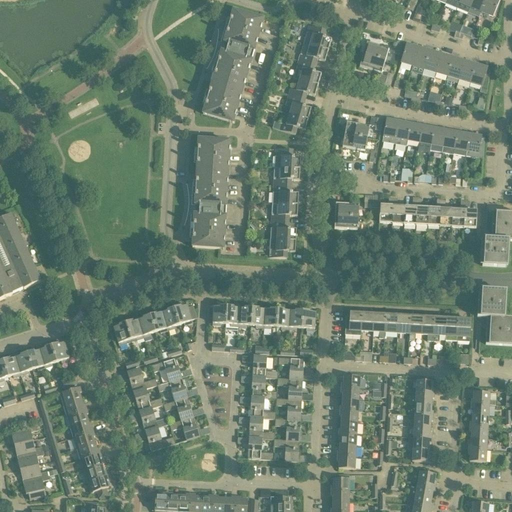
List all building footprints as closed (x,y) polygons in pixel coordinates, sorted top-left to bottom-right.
[(413,13),(417,1),(413,0),(410,0),(407,10),(413,13)] [(460,0),(447,0),(446,5),(457,10),(459,4),(460,0)] [(460,0),(459,4),(457,10),(468,15),(470,9),(473,0),(460,0)] [(486,0),(473,0),(470,9),(481,13),(486,0)] [(498,0),(486,0),(481,13),(493,18),(500,1),(498,0)] [(233,12),(232,18),(230,21),(227,20),(221,43),(228,45),(227,49),(226,54),(218,52),(211,74),(215,75),(209,93),(206,92),(202,105),(206,106),(203,116),(233,124),(263,21),(233,12)] [(412,21),(420,23),(422,16),(420,15),(416,14),(412,21)] [(309,27),(305,38),(303,45),(328,52),(331,41),(324,39),(325,32),(309,27)] [(394,54),(400,56),(403,45),(400,43),(397,43),(394,54)] [(367,44),(363,56),(385,63),(389,51),(367,44)] [(303,45),(301,52),(298,62),(315,67),(317,61),(325,63),(328,52),(303,45)] [(413,67),(418,49),(406,45),(401,64),(413,67)] [(418,49),(413,67),(424,71),(430,52),(418,49)] [(441,56),(430,52),(424,71),(436,74),(441,56)] [(385,63),(363,56),(360,68),(381,75),(385,63)] [(453,59),(441,56),(436,74),(447,78),(453,59)] [(453,59),(447,78),(459,81),(464,63),(453,59)] [(315,67),(298,62),(296,69),(303,71),(300,81),(318,87),(321,75),(313,73),(315,67)] [(464,63),(459,81),(470,84),(476,66),(464,63)] [(488,70),(476,66),(470,84),(482,88),(480,94),(486,95),(490,72),(487,71),(488,70)] [(388,74),(384,86),(391,88),(394,76),(388,74)] [(318,87),(300,81),(296,92),(290,90),(288,97),(305,102),(307,96),(315,98),(318,87)] [(305,102),(288,97),(285,107),(291,109),(289,116),(308,121),(311,110),(303,108),(305,102)] [(308,121),(289,116),(287,123),(281,121),(280,125),(274,123),(272,130),(295,136),(297,130),(305,133),(308,121)] [(377,119),(377,120),(371,118),(369,126),(375,128),(375,131),(381,132),(383,120),(377,119)] [(399,123),(386,121),(382,143),(395,145),(399,123)] [(410,125),(399,123),(395,145),(406,147),(407,142),(410,125)] [(347,124),(345,136),(367,140),(369,128),(347,124)] [(422,128),(410,125),(407,142),(419,144),(422,128)] [(434,130),(422,128),(419,144),(431,146),(434,130)] [(434,130),(431,146),(430,153),(442,155),(446,132),(434,130)] [(446,132),(442,155),(453,157),(453,156),(458,134),(446,132)] [(458,134),(453,156),(465,158),(469,136),(458,134)] [(367,140),(345,136),(342,148),(365,153),(367,140)] [(482,139),(469,136),(465,158),(483,161),(484,143),(481,143),(482,139)] [(193,239),(193,242),(192,249),(220,250),(224,250),(230,143),(198,141),(198,151),(194,150),(194,164),(197,164),(196,183),(193,183),(191,206),(200,206),(199,211),(199,216),(191,215),(189,239),(193,239)] [(275,151),(275,162),(274,169),(300,170),(301,159),(292,159),(293,152),(275,151)] [(371,151),(369,163),(375,164),(377,153),(371,151)] [(274,169),(273,187),(291,188),(291,182),(299,182),(300,170),(274,169)] [(273,187),(273,194),(272,205),(298,207),(298,195),(290,194),(291,188),(273,187)] [(389,198),(388,208),(380,208),(379,224),(392,225),(393,208),(393,204),(393,198),(389,198)] [(412,209),(405,209),(404,226),(416,226),(416,210),(417,206),(417,199),(413,199),(412,209)] [(441,211),(440,211),(439,228),(451,228),(452,212),(445,211),(445,201),(441,201),(441,207),(441,211)] [(452,212),(451,228),(463,229),(464,212),(465,208),(465,202),(461,202),(460,212),(452,212)] [(272,205),(271,223),(289,224),(289,218),(297,218),(298,207),(272,205)] [(335,218),(358,219),(358,206),(336,205),(335,218)] [(405,209),(393,208),(392,225),(404,226),(405,209)] [(428,210),(416,210),(416,226),(428,227),(428,210)] [(428,210),(428,227),(439,228),(440,211),(428,210)] [(477,213),(464,212),(463,229),(476,230),(477,213)] [(481,240),(481,241),(481,244),(480,267),(507,269),(509,242),(511,242),(511,214),(493,214),(491,240),(481,240)] [(0,301),(12,296),(12,295),(23,290),(24,291),(43,282),(39,272),(37,273),(11,216),(0,221),(0,301)] [(358,219),(335,218),(334,230),(357,231),(358,219)] [(271,223),(271,234),(270,241),(296,242),(296,231),(288,230),(289,224),(271,223)] [(270,241),(270,248),(269,259),(287,260),(287,254),(295,254),(296,242),(270,241)] [(478,291),(477,311),(477,318),(487,319),(486,329),(485,346),(511,347),(511,319),(504,319),(506,292),(478,291)] [(181,307),(174,309),(179,326),(184,325),(184,327),(192,325),(192,322),(197,320),(193,308),(188,309),(187,307),(181,309),(181,307)] [(226,325),(227,308),(220,307),(220,309),(214,308),(212,327),(221,327),(221,325),(226,325)] [(234,308),(227,308),(226,325),(231,326),(230,328),(238,328),(239,310),(233,309),(234,308)] [(168,313),(162,314),(168,332),(175,330),(174,328),(179,326),(174,309),(167,311),(168,313)] [(245,310),(239,310),(238,328),(246,329),(246,326),(251,327),(252,309),(245,309),(245,310)] [(252,309),(251,327),(256,327),(256,329),(263,330),(264,311),(259,311),(259,310),(252,309)] [(270,311),(264,311),(263,330),(271,330),(271,328),(276,328),(277,311),(270,310),(270,311)] [(284,311),(277,311),(276,328),(281,328),(281,331),(289,331),(290,313),(284,312),(284,311)] [(290,313),(289,331),(296,332),(296,329),(301,330),(302,312),(296,312),(296,313),(290,313)] [(302,312),(301,330),(306,330),(306,332),(314,333),(315,314),(309,314),(309,312),(302,312)] [(168,332),(162,314),(157,316),(156,315),(150,317),(155,334),(160,332),(160,334),(168,332)] [(350,315),(349,318),(346,318),(345,336),(361,337),(361,332),(362,315),(350,315)] [(374,316),(362,315),(361,332),(373,333),(374,316)] [(386,317),(374,316),(373,333),(380,333),(379,340),(385,340),(385,334),(386,317)] [(144,320),(138,322),(144,340),(151,337),(150,335),(155,334),(150,317),(143,319),(144,320)] [(398,317),(386,317),(385,334),(397,334),(398,317)] [(398,317),(397,334),(409,335),(410,318),(398,317)] [(409,335),(410,335),(409,342),(415,342),(415,335),(421,336),(422,319),(410,318),(409,335)] [(422,319),(421,336),(428,336),(427,343),(433,343),(434,319),(422,319)] [(446,320),(434,319),(433,343),(439,343),(439,337),(445,337),(446,320)] [(445,337),(445,342),(457,343),(458,321),(446,320),(445,337)] [(458,321),(457,343),(469,343),(471,322),(458,321)] [(132,322),(126,324),(132,343),(144,340),(138,322),(133,323),(132,322)] [(132,343),(126,324),(119,326),(120,327),(114,329),(119,347),(132,343)] [(51,347),(56,364),(61,362),(62,365),(70,362),(64,344),(58,346),(58,345),(51,347)] [(45,350),(40,352),(45,370),(52,368),(52,365),(56,364),(51,347),(45,349),(45,350)] [(34,352),(27,354),(32,371),(37,370),(38,372),(45,370),(40,352),(34,353),(34,352)] [(32,371),(27,354),(21,356),(21,357),(15,359),(21,377),(28,375),(28,373),(32,371)] [(456,362),(456,368),(460,369),(460,366),(462,366),(468,366),(469,358),(460,357),(460,360),(456,360),(456,362)] [(266,379),(266,380),(272,380),(277,380),(278,373),(266,372),(267,359),(253,358),(252,378),(266,379)] [(10,360),(3,362),(8,379),(13,377),(14,379),(21,377),(15,359),(10,361),(10,360)] [(289,381),(303,382),(304,361),(278,359),(278,361),(278,367),(290,367),(289,380),(289,381)] [(168,384),(181,380),(175,360),(151,367),(153,374),(165,371),(168,383),(168,384)] [(8,379),(3,362),(0,362),(0,383),(4,382),(4,380),(8,379)] [(137,362),(125,365),(127,371),(139,368),(137,362)] [(157,387),(155,380),(144,384),(140,371),(127,375),(133,394),(146,390),(146,391),(157,387)] [(266,379),(252,378),(251,399),(265,400),(276,401),(276,400),(277,394),(265,393),(266,380),(266,379)] [(341,385),(341,390),(359,391),(360,379),(344,378),(343,385),(341,385)] [(64,390),(76,386),(74,380),(62,384),(64,390)] [(168,384),(168,383),(157,387),(159,394),(171,390),(174,403),(187,399),(181,380),(168,384)] [(289,381),(289,380),(277,380),(277,387),(289,388),(288,401),(301,402),(303,382),(289,381)] [(416,394),(434,395),(434,390),(432,390),(433,383),(417,382),(416,394)] [(64,406),(82,401),(80,395),(81,394),(80,389),(60,395),(64,406)] [(150,403),(146,391),(146,390),(133,394),(139,414),(152,410),(163,407),(163,406),(161,400),(150,403)] [(359,391),(341,390),(341,395),(343,395),(342,401),(358,402),(359,391)] [(416,394),(415,405),(432,406),(432,400),(434,400),(434,395),(416,394)] [(495,402),(489,401),(490,395),(473,394),(473,401),(471,401),(471,406),(489,407),(495,407),(495,402)] [(2,402),(4,408),(16,404),(14,398),(2,402)] [(174,403),(163,406),(163,407),(165,413),(177,410),(180,422),(180,423),(193,419),(187,399),(174,403)] [(251,399),(250,419),(263,420),(275,421),(275,420),(276,414),(264,413),(265,400),(251,399)] [(276,400),(276,401),(276,407),(288,408),(287,421),(300,422),(301,402),(288,401),(276,400)] [(83,407),(82,401),(64,406),(67,417),(87,411),(85,407),(83,407)] [(340,408),(340,413),(358,414),(363,414),(363,402),(358,402),(342,401),(342,408),(340,408)] [(432,406),(415,405),(415,417),(433,418),(433,413),(431,413),(432,406)] [(489,407),(471,406),(471,410),(472,410),(472,417),(488,418),(489,407)] [(156,423),(152,410),(139,414),(145,433),(158,429),(158,430),(165,427),(169,426),(167,419),(156,423)] [(87,411),(67,417),(70,428),(88,423),(86,416),(88,416),(87,411)] [(132,422),(139,419),(137,413),(129,417),(132,422)] [(358,414),(340,413),(340,417),(341,417),(341,424),(357,425),(358,414)] [(415,417),(414,428),(430,429),(431,423),(432,423),(433,418),(415,417)] [(470,424),(470,429),(488,430),(488,418),(472,417),(472,424),(470,424)] [(180,423),(180,422),(169,426),(171,431),(171,433),(183,429),(187,442),(199,438),(193,419),(180,423)] [(250,419),(249,440),(262,441),(274,441),(274,434),(263,433),(263,420),(250,419)] [(287,421),(275,420),(275,421),(275,428),(287,428),(286,442),(299,443),(300,422),(287,421)] [(90,429),(88,423),(70,428),(74,439),(93,433),(92,429),(90,429)] [(339,431),(339,435),(357,436),(357,425),(341,424),(341,431),(339,431)] [(14,447),(33,442),(31,434),(38,432),(37,428),(11,434),(14,447)] [(414,428),(413,440),(431,441),(432,436),(430,436),(430,429),(414,428)] [(162,442),(158,430),(158,429),(145,433),(151,453),(175,446),(173,439),(162,442)] [(488,430),(470,429),(469,433),(471,433),(471,440),(487,441),(488,430)] [(93,433),(74,439),(77,450),(95,445),(93,438),(95,438),(93,433)] [(136,435),(138,441),(145,439),(143,433),(136,435)] [(357,436),(339,435),(338,440),(340,440),(340,447),(356,448),(357,436)] [(409,439),(408,451),(413,451),(429,452),(429,445),(431,445),(431,441),(413,440),(409,439)] [(262,441),(249,440),(248,460),(273,462),(273,455),(261,454),(262,441)] [(469,447),(468,451),(486,452),(487,441),(471,440),(470,447),(469,447)] [(286,442),(274,441),(274,448),(285,449),(285,463),(298,463),(299,443),(286,442)] [(33,442),(14,447),(17,459),(43,453),(42,449),(35,451),(33,442)] [(95,445),(77,450),(80,461),(100,455),(99,451),(97,451),(95,445)] [(338,453),(337,458),(355,459),(356,448),(340,447),(339,454),(338,453)] [(429,452),(413,451),(412,463),(430,464),(430,459),(429,459),(429,452)] [(486,452),(468,451),(468,456),(470,456),(470,463),(486,464),(486,452)] [(43,453),(17,459),(20,471),(39,467),(37,459),(44,457),(43,453)] [(101,460),(100,455),(80,461),(84,472),(102,467),(100,460),(101,460)] [(355,459),(337,458),(337,463),(339,463),(338,470),(355,471),(355,459)] [(41,475),(39,467),(20,471),(23,483),(48,477),(48,475),(47,473),(41,475)] [(102,467),(84,472),(87,483),(107,477),(105,473),(104,473),(102,467)] [(418,485),(435,488),(436,484),(434,483),(436,476),(420,473),(418,485)] [(48,477),(23,483),(26,496),(28,496),(30,501),(46,498),(43,483),(49,481),(49,480),(48,477)] [(107,477),(87,483),(91,494),(97,492),(99,500),(109,500),(106,492),(109,491),(106,482),(108,482),(107,477)] [(331,488),(331,492),(349,493),(349,481),(344,481),(335,481),(333,481),(333,488),(331,488)] [(435,488),(418,485),(416,496),(432,499),(433,493),(434,493),(435,488)] [(349,493),(331,492),(331,497),(333,497),(333,504),(349,504),(349,493)] [(166,511),(168,495),(163,495),(163,496),(156,496),(154,511),(166,511)] [(172,495),(168,495),(166,511),(177,511),(179,497),(172,497),(172,495)] [(185,498),(179,497),(177,511),(189,511),(190,496),(186,496),(185,498)] [(195,496),(190,496),(189,511),(200,511),(202,499),(195,498),(195,496)] [(270,511),(270,497),(260,496),(259,510),(270,511)] [(416,496),(414,508),(431,511),(432,506),(430,506),(432,499),(416,496)] [(202,499),(200,511),(212,511),(213,497),(208,497),(208,499),(202,499)] [(218,498),(213,497),(212,511),(223,511),(224,500),(218,499),(218,498)] [(224,500),(223,511),(235,511),(236,499),(231,498),(231,500),(224,500)] [(291,511),(292,505),(291,505),(291,498),(270,498),(270,506),(273,506),(273,511),(291,511)] [(241,499),(236,499),(235,511),(246,511),(248,501),(240,501),(241,499)]
